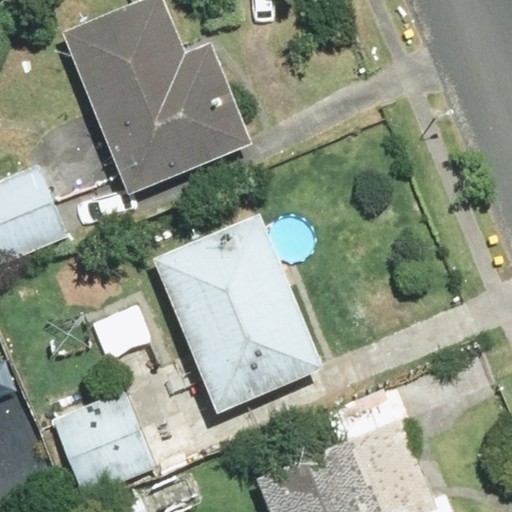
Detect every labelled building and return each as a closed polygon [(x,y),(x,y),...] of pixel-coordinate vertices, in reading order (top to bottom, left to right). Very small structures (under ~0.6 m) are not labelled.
[(161,0),(148,0),(63,34),(131,202),(260,150),(218,45),(185,58),(161,0)] [(43,164),(0,180),(0,259),(69,234),(43,164)] [(322,374),(256,214),(147,258),(213,418),(322,374)] [(129,391),(55,420),(84,492),(157,462),(129,391)] [(452,511),(414,417),(252,482),(263,511),(452,511)]
